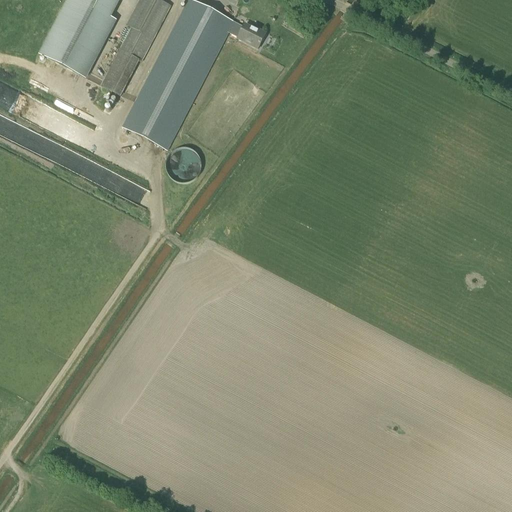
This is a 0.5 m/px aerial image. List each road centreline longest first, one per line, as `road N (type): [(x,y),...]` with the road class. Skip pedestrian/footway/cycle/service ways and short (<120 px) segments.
road 1 (track): [(0,463),(157,234)]
road 2 (unknown): [(176,0),(112,127),(115,146),(148,185)]
road 3 (unclassified): [(511,95),(330,0)]
